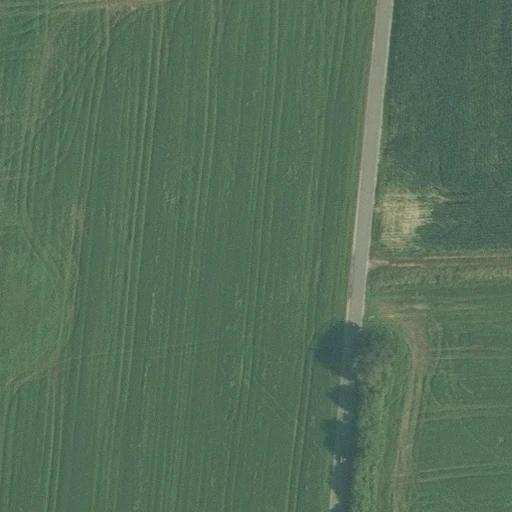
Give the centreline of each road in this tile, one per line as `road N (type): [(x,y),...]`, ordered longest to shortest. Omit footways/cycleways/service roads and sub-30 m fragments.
road 1 (unclassified): [(341,511),(387,0)]
road 2 (track): [(366,252),(511,246)]
